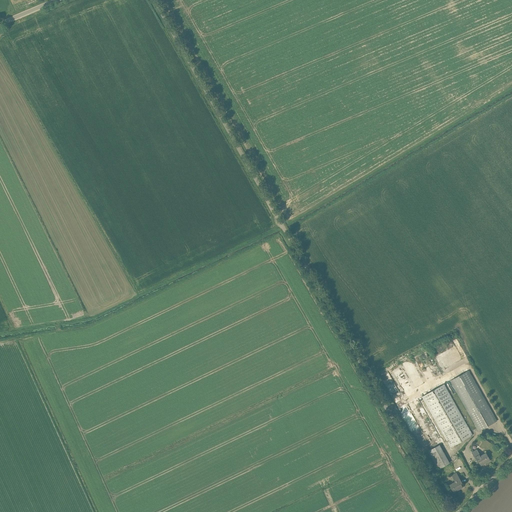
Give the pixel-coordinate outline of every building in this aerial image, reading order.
[(468,371),(450,381),(479,431),(496,421),(468,371)] [(472,435),(444,384),(422,397),(450,447),(472,435)] [(428,451),(438,469),(442,467),(449,463),(439,445),(433,449),(428,451)] [(471,453),(475,458),(477,463),(479,462),(481,466),(484,464),(483,463),(485,463),(490,460),(486,453),(480,456),(477,450),(471,453)] [(455,461),(454,458),(458,457),(457,454),(452,456),(453,459),(449,461),(450,463),(455,461)] [(456,473),(451,476),(455,482),(449,485),(453,493),(463,487),(462,487),(461,486),(462,486),(461,484),(462,483),(456,473)]
